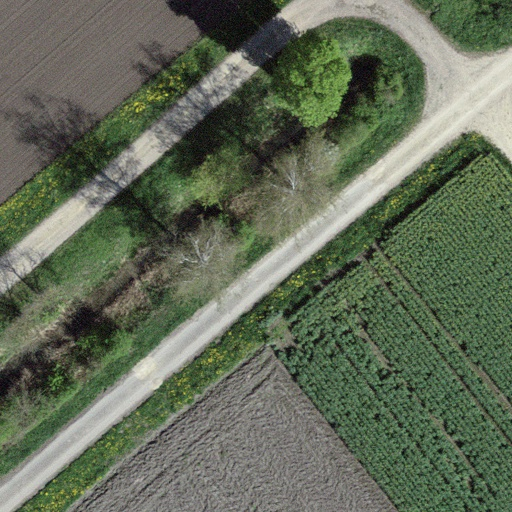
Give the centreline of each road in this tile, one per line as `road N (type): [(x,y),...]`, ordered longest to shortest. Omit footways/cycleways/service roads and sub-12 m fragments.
road 1 (track): [(465,81),(0,499)]
road 2 (track): [(326,0),(0,271)]
